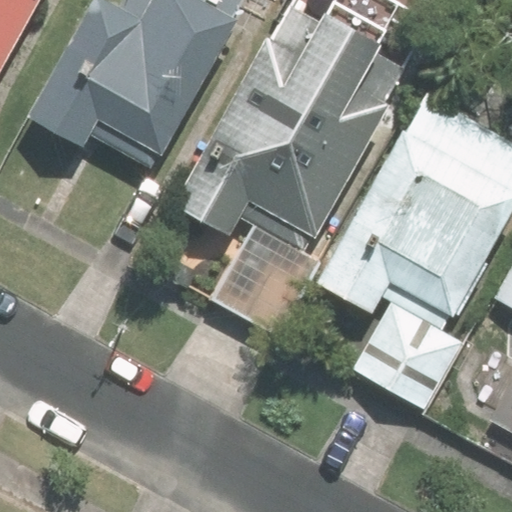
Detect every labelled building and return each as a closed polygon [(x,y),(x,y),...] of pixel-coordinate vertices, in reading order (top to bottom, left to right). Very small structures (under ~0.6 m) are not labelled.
[(0,0),(0,69),(38,0),(0,0)] [(112,0),(100,0),(34,119),(88,148),(102,122),(168,160),(245,23),(239,18),(249,0),(161,0),(149,21),(112,0)] [(259,218),(304,243),(312,227),(319,231),(394,98),(388,95),(407,61),(400,56),(405,48),(332,6),(325,20),(294,1),(276,32),(271,29),(176,199),(231,230),(242,209),(259,218)] [(401,125),(314,281),(370,312),(380,294),(389,300),(351,368),(422,406),(461,337),(439,325),(445,313),(453,318),(511,213),(511,137),(429,91),(407,129),(401,125)] [(324,253),(304,243),(259,218),(215,296),(281,333),(324,253)] [(511,382),(492,419),(511,430),(511,382)]
